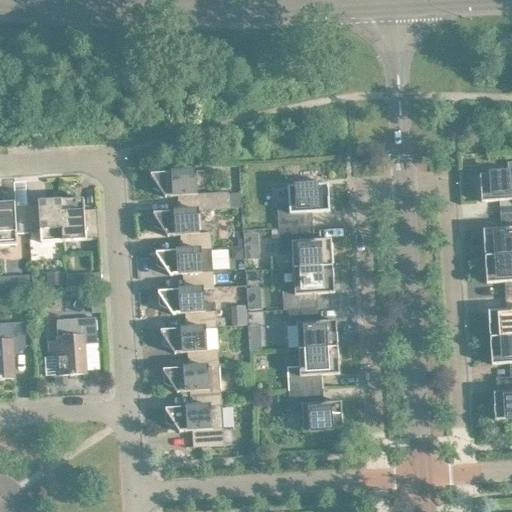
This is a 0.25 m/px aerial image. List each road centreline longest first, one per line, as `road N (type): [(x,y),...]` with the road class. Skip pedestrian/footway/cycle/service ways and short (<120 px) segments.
road 1 (secondary): [(0,5),(218,10),(390,0)]
road 2 (residential): [(0,169),(97,164),(116,177),(129,412)]
road 3 (residential): [(469,477),(449,191),(407,191)]
road 4 (residential): [(407,191),(367,195),(383,482)]
road 5 (residential): [(407,191),(427,479)]
road 6 (residential): [(383,482),(136,500)]
road 7 (residential): [(398,0),(407,191)]
road 8 (residential): [(129,412),(0,421)]
